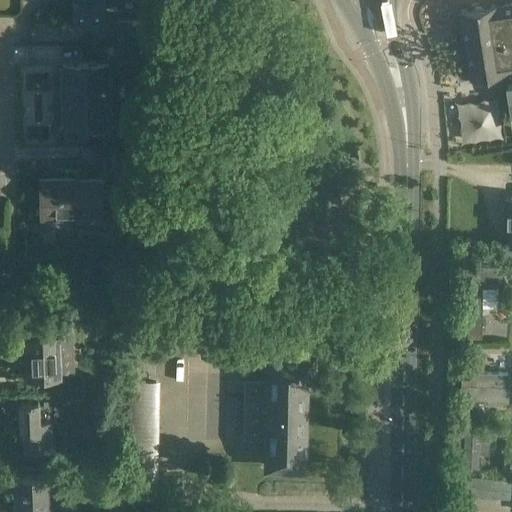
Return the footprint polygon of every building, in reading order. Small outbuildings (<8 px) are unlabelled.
[(70,0),(71,26),(103,25),(102,0),(70,0)] [(496,5),(460,11),(462,25),(470,76),(479,75),(506,70),(505,65),(511,63),(511,4),(496,7),(496,5)] [(116,18),(116,44),(145,44),(145,18),(116,18)] [(116,46),(117,59),(141,59),(141,46),(116,46)] [(69,124),(109,124),(107,64),(61,65),(61,89),(68,89),(69,124)] [(115,151),(115,167),(129,167),(129,151),(115,151)] [(100,179),(41,179),(41,220),(69,220),(69,222),(101,221),(100,179)] [(112,241),(110,245),(111,249),(112,250),(114,251),(119,250),(121,247),(120,242),(116,240),(112,241)] [(481,343),(481,329),(482,329),(482,287),(502,287),(501,268),(461,269),(462,329),(465,329),(465,343),(481,343)] [(57,333),(25,334),(26,374),(58,373),(58,368),(71,368),(70,333),(57,333)] [(182,353),(182,342),(167,342),(167,353),(182,353)] [(266,442),(265,465),(302,466),(304,383),(312,384),(313,354),(267,353),(267,381),(245,380),(244,441),(266,442)] [(506,374),(459,374),(459,402),(506,403),(506,374)] [(130,378),(129,417),(159,418),(160,379),(130,378)] [(38,417),(38,402),(19,403),(20,432),(25,432),(26,447),(50,447),(50,417),(38,417)] [(476,449),(484,450),(486,426),(456,425),(454,466),(475,467),(476,449)] [(61,494),(61,474),(14,476),(15,511),(49,509),(48,494),(61,494)] [(464,475),(463,495),(508,496),(509,476),(464,475)]
